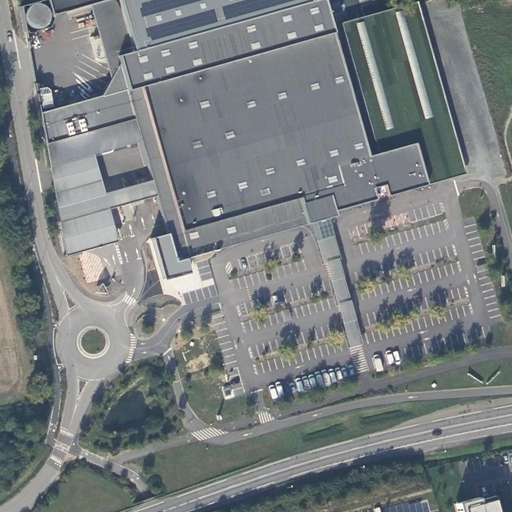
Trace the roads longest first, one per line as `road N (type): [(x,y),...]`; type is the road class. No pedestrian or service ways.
road 1 (primary): [(511,417),(379,445),(166,511)]
road 2 (tertiary): [(0,2),(43,246),(73,316)]
road 3 (tertiary): [(7,511),(51,468),(86,372)]
road 4 (tertiary): [(86,372),(115,363),(123,335),(103,312),(73,316)]
